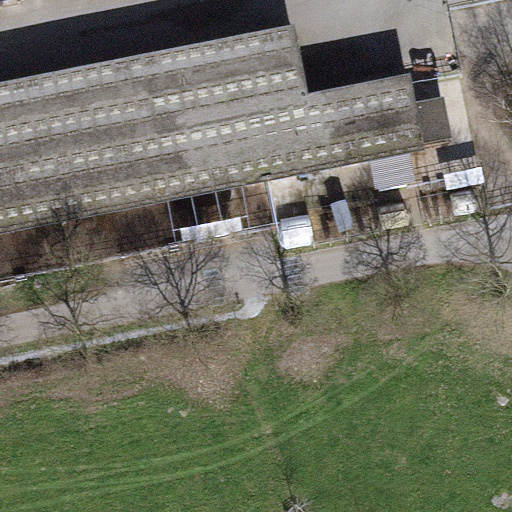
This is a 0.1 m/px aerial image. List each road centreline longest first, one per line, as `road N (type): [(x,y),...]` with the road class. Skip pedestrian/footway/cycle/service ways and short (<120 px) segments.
road 1 (unclassified): [(393,264),(0,340)]
road 2 (unclassified): [(511,234),(393,264)]
road 3 (unclassified): [(511,292),(393,264)]
